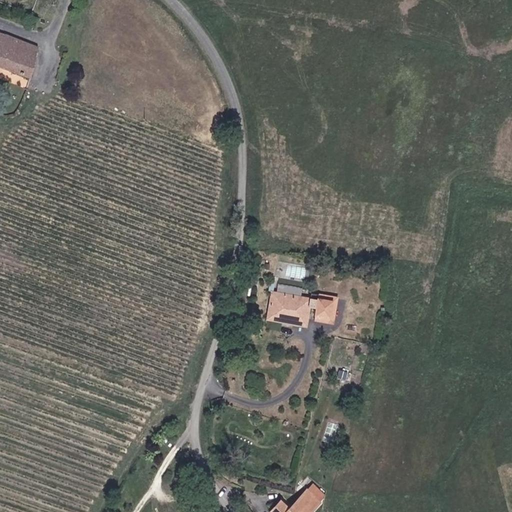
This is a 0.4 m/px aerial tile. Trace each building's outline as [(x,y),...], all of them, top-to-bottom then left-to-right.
[(0,36),(0,69),(28,80),(39,51),(0,36)] [(315,315),(332,319),(335,304),(319,301),(318,302),(272,293),(268,311),(284,314),(283,322),(306,327),(310,306),(316,307),(315,315)] [(319,301),(335,304),(336,299),(320,296),(319,301)] [(268,311),(267,319),(283,322),(284,314),(268,311)] [(289,511),(285,509),(281,511),(322,511),(324,511),(310,498),(296,511),(289,511)]
